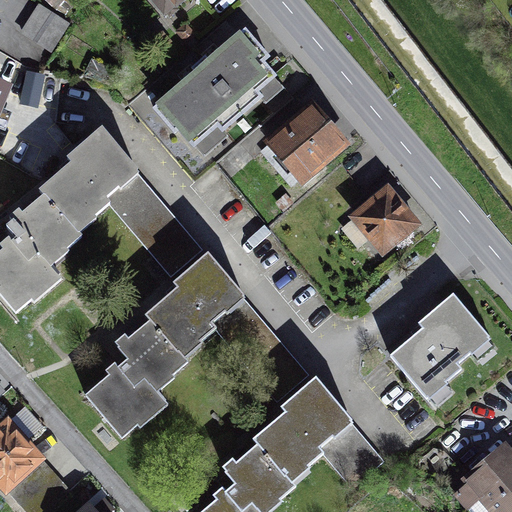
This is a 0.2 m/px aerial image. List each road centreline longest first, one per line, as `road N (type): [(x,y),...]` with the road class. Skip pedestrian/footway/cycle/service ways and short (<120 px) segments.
road 1 (residential): [(93,107),(323,376)]
road 2 (secondary): [(477,234),(280,0)]
road 3 (residential): [(477,234),(323,376)]
road 4 (residential): [(0,362),(133,511)]
